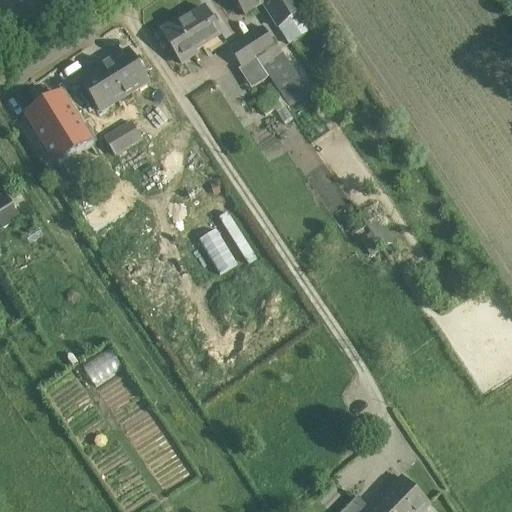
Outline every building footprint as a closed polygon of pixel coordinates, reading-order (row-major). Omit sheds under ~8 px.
[(233,0),(245,18),(263,6),(278,30),(302,15),(293,0),(233,0)] [(205,11),(178,27),(177,24),(161,33),(180,67),(197,57),(195,53),(208,46),(205,40),(218,32),(205,11)] [(302,15),(278,30),(289,47),(313,32),(302,15)] [(262,30),(243,43),(255,61),(274,48),(262,30)] [(243,43),(229,52),(241,70),(241,71),(255,62),(255,61),(243,43)] [(305,93),(274,48),(255,61),(255,62),(263,74),(268,71),(289,104),(305,93)] [(130,54),(71,91),(90,122),(149,85),(130,54)] [(255,62),(241,71),(241,70),(239,72),(251,91),(267,81),(263,74),(255,62)] [(54,164),(88,143),(59,95),(25,117),(54,164)] [(273,98),(258,108),(265,118),(280,108),(273,98)] [(131,125),(104,141),(115,159),(142,143),(131,125)] [(6,197),(0,200),(0,233),(21,220),(6,197)] [(227,213),(218,218),(246,266),(256,260),(227,213)] [(377,220),(366,228),(383,250),(394,242),(377,220)] [(94,387),(112,376),(99,356),(81,367),(94,387)] [(370,511),(369,511),(424,511),(430,507),(401,480),(370,511)] [(357,499),(344,511),(369,511),(370,511),(357,499)]
